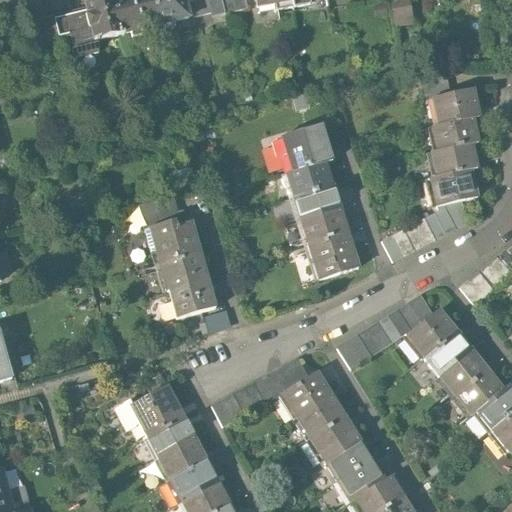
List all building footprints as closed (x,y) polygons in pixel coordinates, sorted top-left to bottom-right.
[(118,0),(84,0),(87,10),(79,11),(83,32),(91,30),(92,39),(125,33),(118,0)] [(152,0),(118,0),(125,33),(158,26),(152,0)] [(152,0),(158,26),(190,20),(189,16),(186,0),(152,0)] [(223,0),(186,0),(189,16),(225,9),(223,0)] [(248,12),(245,0),(223,0),(225,9),(227,16),(248,12)] [(58,36),(83,32),(79,11),(54,16),(58,36)] [(484,90),(443,98),(449,126),(484,120),(489,118),(484,90)] [(489,144),(484,120),(449,126),(443,127),(448,152),(484,145),(489,144)] [(331,127),(293,139),(303,173),(336,163),(342,162),(331,127)] [(489,170),(484,145),(448,152),(441,154),(446,178),(483,171),(489,170)] [(296,175),(304,202),(344,189),(336,163),(303,173),(296,175)] [(489,200),(483,171),(446,178),(442,179),(447,208),(455,206),(475,202),(489,200)] [(352,216),(344,189),(304,202),(311,228),(352,216)] [(478,221),(475,202),(455,206),(393,239),(404,260),(478,221)] [(311,228),(319,254),(360,242),(352,216),(311,228)] [(183,222),(160,229),(169,264),(209,253),(201,224),(185,228),(183,222)] [(367,268),(360,242),(319,254),(327,280),(367,268)] [(511,251),(470,284),(484,304),(511,281),(511,251)] [(217,281),(209,253),(169,264),(177,292),(217,281)] [(224,309),(217,281),(177,292),(185,320),(224,309)] [(445,311),(432,293),(347,346),(360,369),(419,332),(445,311)] [(419,332),(435,352),(465,328),(449,308),(445,311),(419,332)] [(10,328),(0,330),(0,380),(5,379),(21,375),(10,328)] [(482,349),(465,328),(435,352),(452,373),(482,349)] [(452,373),(468,393),(498,369),(482,349),(452,373)] [(296,359),(209,407),(220,428),(280,396),(307,379),(296,359)] [(280,396),(293,417),(338,389),(325,368),(307,379),(280,396)] [(511,391),(511,386),(498,369),(468,393),(484,414),(489,409),(511,391)] [(179,400),(171,383),(130,404),(142,427),(183,407),(179,400)] [(351,410),(338,389),(293,417),(306,438),(351,410)] [(511,391),(489,409),(506,430),(511,424),(511,391)] [(190,420),(183,407),(142,427),(153,451),(195,431),(190,420)] [(306,438),(320,460),(365,432),(351,410),(306,438)] [(201,444),(195,431),(153,451),(165,475),(206,454),(201,444)] [(378,453),(365,432),(320,460),(333,481),(378,453)] [(391,474),(378,453),(333,481),(346,502),(353,498),(391,474)] [(213,467),(206,454),(165,475),(177,498),(218,478),(213,467)] [(0,511),(13,511),(12,507),(2,467),(0,467),(0,511)] [(353,498),(361,511),(383,511),(406,498),(391,474),(353,498)] [(224,489),(218,478),(177,498),(183,511),(209,511),(230,502),(224,489)] [(414,511),(406,498),(383,511),(414,511)] [(235,511),(230,502),(209,511),(235,511)]
